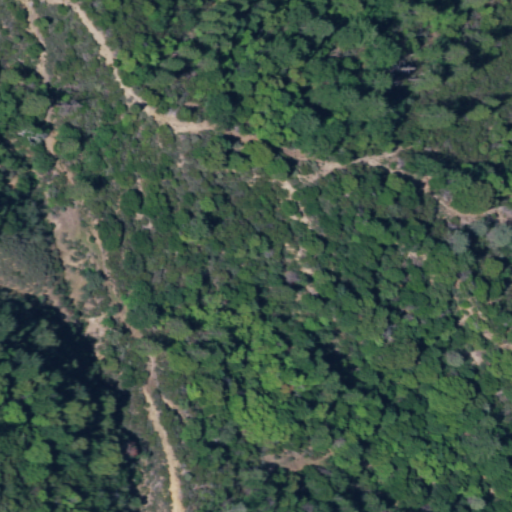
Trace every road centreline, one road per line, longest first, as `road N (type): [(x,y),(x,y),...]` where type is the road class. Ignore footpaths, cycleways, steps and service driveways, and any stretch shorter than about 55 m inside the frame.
road 1 (residential): [(52,0),(88,30),(135,100),(175,124),(290,164),(315,169),(426,152),(511,152)]
road 2 (residential): [(511,230),(368,159)]
